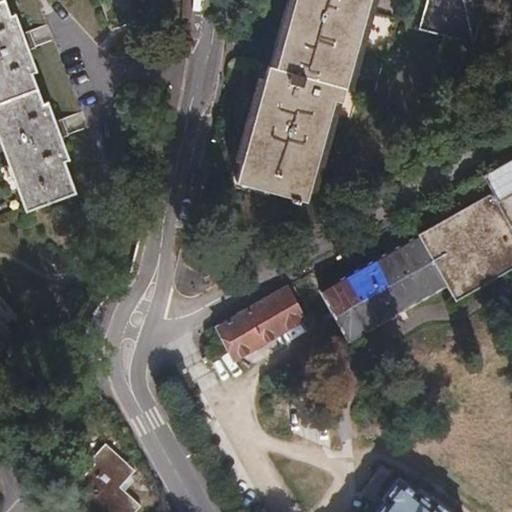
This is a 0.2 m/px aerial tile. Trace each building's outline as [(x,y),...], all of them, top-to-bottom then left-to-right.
[(61,139),(55,123),(48,102),(42,104),(31,73),(36,72),(28,50),(22,34),(15,13),(9,15),(3,0),(0,0),(0,142),(25,211),(76,193),(65,161),(68,160),(61,139)] [(99,0),(110,31),(157,14),(151,0),(99,0)] [(343,81),(346,63),(349,50),(362,0),(293,0),(272,73),(267,72),(233,186),(303,205),(336,91),(340,92),(343,81)] [(424,0),(414,31),(483,52),(494,0),(424,0)] [(22,34),(28,50),(35,47),(30,31),(22,34)] [(62,120),(55,123),(61,139),(68,136),(62,120)] [(511,153),(480,170),(495,198),(511,188),(511,153)] [(403,215),(368,235),(377,251),(412,231),(403,215)] [(348,246),(218,323),(236,352),(348,288),(366,315),(382,305),(348,246)] [(0,341),(12,331),(6,324),(15,316),(0,298),(0,341)] [(60,503),(69,511),(140,511),(144,509),(121,487),(136,470),(107,443),(91,460),(96,465),(60,503)] [(450,511),(427,494),(424,497),(398,477),(370,511),(450,511)]
